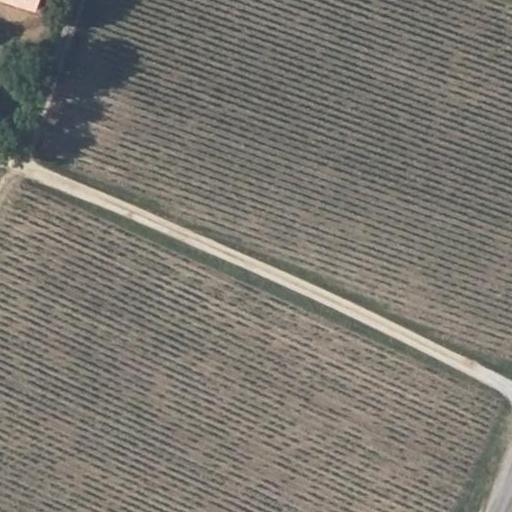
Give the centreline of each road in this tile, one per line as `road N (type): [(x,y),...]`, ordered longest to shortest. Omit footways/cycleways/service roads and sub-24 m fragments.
road 1 (track): [(511,396),(291,286),(0,162)]
road 2 (track): [(73,0),(20,169)]
